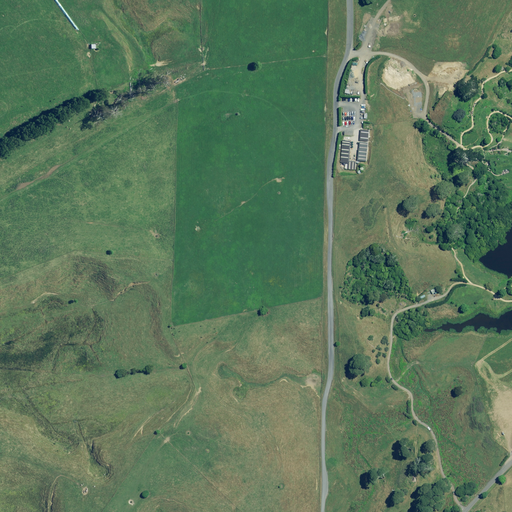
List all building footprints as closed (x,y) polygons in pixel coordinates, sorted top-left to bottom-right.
[(352,84),(357,85),(357,82),(362,83),(364,73),(352,71),(350,81),(352,82),(352,84)] [(354,112),(344,112),(344,122),(354,123),(354,112)] [(360,129),(359,140),(368,141),(369,130),(360,129)] [(356,161),(349,161),(351,141),(342,141),(340,162),(346,163),(345,169),(355,170),(356,161)] [(368,142),(359,142),(357,160),(366,161),(368,142)]
